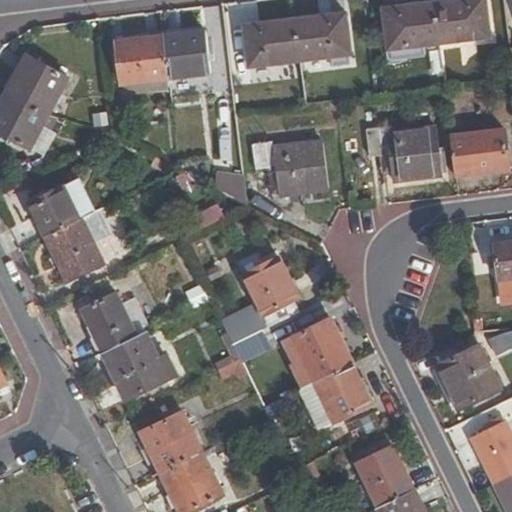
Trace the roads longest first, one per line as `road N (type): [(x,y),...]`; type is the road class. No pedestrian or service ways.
road 1 (residential): [(471,511),(393,355),(387,270),(416,226),(443,212),(511,203)]
road 2 (residential): [(0,267),(73,416)]
